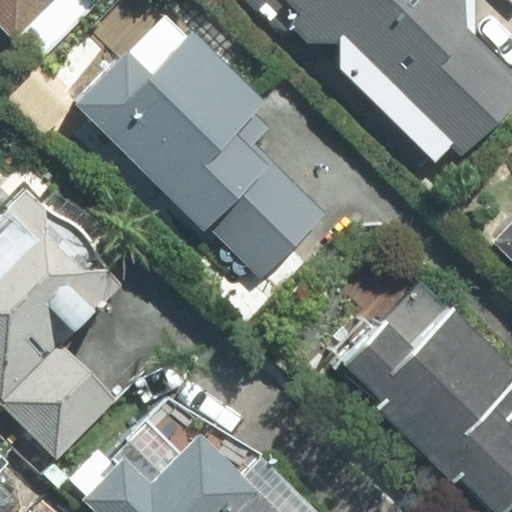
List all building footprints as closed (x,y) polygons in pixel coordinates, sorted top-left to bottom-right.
[(0,0),(0,27),(9,36),(46,0),(0,0)] [(200,0),(144,0),(38,101),(255,303),(363,197),(310,142),(330,123),(200,0)] [(248,0),(440,178),(511,107),(511,70),(463,37),(461,0),(248,0)] [(13,183),(0,195),(0,405),(51,456),(115,392),(63,341),(118,287),(13,183)] [(511,212),(482,242),(511,269),(511,212)] [(511,365),(406,260),(315,350),(477,511),(511,511),(511,431),(485,404),(511,377),(511,365)] [(143,416),(70,484),(96,511),(278,511),(203,432),(180,455),(143,416)] [(0,493),(0,511),(9,504),(0,493)]
